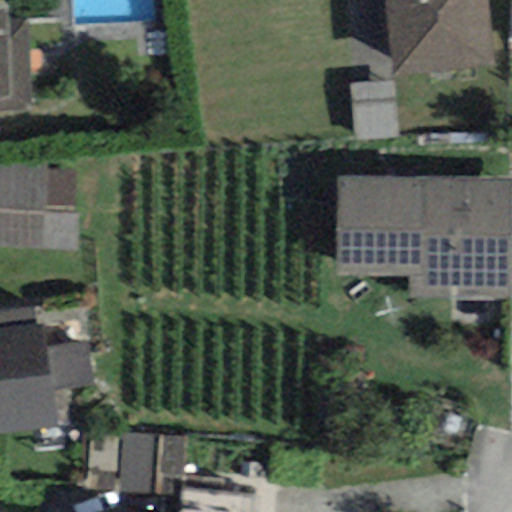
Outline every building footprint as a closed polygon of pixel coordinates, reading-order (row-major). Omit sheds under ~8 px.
[(384,0),(394,77),(491,65),(483,0),(384,0)] [(0,118),(31,116),(24,21),(9,22),(8,4),(0,4),(0,118)] [(397,138),(393,83),(348,85),(351,141),(397,138)] [(0,247),(76,249),(78,171),(0,168),(0,247)] [(510,179),(337,178),(337,276),(407,276),(407,301),(509,301),(510,179)] [(0,329),(36,324),(34,308),(0,312),(0,329)] [(0,435),(57,427),(52,393),(46,351),(42,323),(36,324),(0,329),(0,435)] [(46,351),(52,393),(94,387),(88,345),(46,351)] [(181,438),(123,433),(118,493),(176,497),(181,438)] [(256,511),(258,498),(183,490),(179,511),(256,511)]
